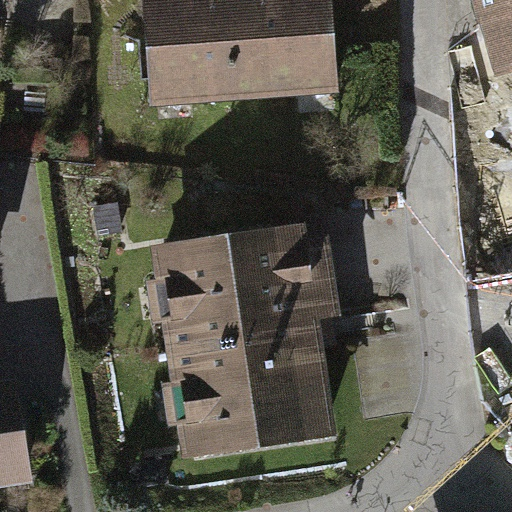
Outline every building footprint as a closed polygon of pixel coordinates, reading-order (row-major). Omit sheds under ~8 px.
[(328,0),(147,0),(154,96),(192,93),(193,96),(297,89),(297,86),(334,83),(328,0)] [(511,0),(480,0),(486,19),(506,14),(508,13),(509,17),(511,16),(511,0)] [(120,230),(116,204),(95,207),(99,233),(120,230)] [(295,231),(164,250),(169,283),(180,282),(185,313),(174,314),(184,386),(197,385),(201,415),(188,417),(193,450),(325,431),(312,345),(324,343),(320,316),(332,314),(322,243),(297,247),(295,231)] [(495,369),(511,368),(511,277),(493,278),(495,369)] [(11,390),(0,391),(0,477),(23,474),(11,390)] [(166,481),(163,461),(138,465),(141,485),(166,481)]
